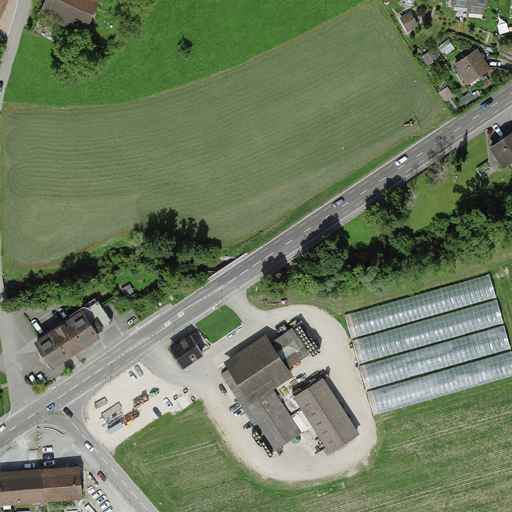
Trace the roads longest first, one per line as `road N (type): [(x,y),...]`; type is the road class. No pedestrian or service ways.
road 1 (primary): [(55,400),(511,93)]
road 2 (unclassified): [(55,400),(149,511)]
road 3 (unclassified): [(0,295),(11,366),(34,414)]
